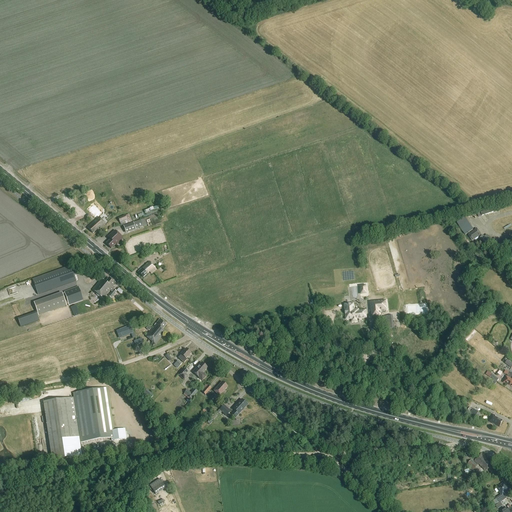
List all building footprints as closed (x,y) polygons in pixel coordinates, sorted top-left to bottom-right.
[(129,215),(118,218),(121,226),(128,224),(131,222),(129,215)] [(100,229),(105,224),(99,217),(88,228),(93,234),(99,228),(100,229)] [(466,234),(473,229),(465,217),(457,222),(466,234)] [(145,219),(123,226),(126,234),(136,231),(136,229),(147,226),(145,219)] [(473,240),(481,234),(477,228),(469,234),(473,240)] [(117,245),(124,239),(116,231),(109,238),(111,240),(107,244),(111,249),(116,244),(117,245)] [(487,234),(485,236),(482,234),(479,238),(489,246),(495,240),(487,234)] [(142,253),(144,258),(159,252),(157,247),(142,253)] [(156,269),(152,264),(150,262),(138,272),(142,277),(149,271),(151,273),(156,269)] [(38,295),(76,281),(71,266),(32,279),(38,295)] [(103,299),(110,291),(116,284),(109,278),(106,282),(102,279),(93,290),(103,299)] [(78,287),(64,292),(64,294),(63,294),(67,305),(68,304),(69,306),(83,301),(78,287)] [(114,289),(109,295),(108,296),(110,298),(116,291),(114,289)] [(34,303),(37,310),(39,316),(67,306),(62,293),(34,303)] [(385,301),(370,303),(371,318),(380,317),(380,311),(386,311),(385,301)] [(353,304),(345,305),(346,320),(352,319),(352,322),(356,322),(357,321),(357,319),(366,318),(366,311),(358,311),(358,310),(354,310),(353,304)] [(71,307),(74,316),(80,314),(76,305),(71,307)] [(20,327),(39,321),(36,312),(17,318),(20,327)] [(385,323),(387,323),(387,329),(394,328),(392,316),(385,316),(385,323)] [(160,320),(146,336),(149,339),(157,331),(163,336),(166,333),(163,330),(167,325),(166,325),(160,320)] [(130,326),(119,330),(122,338),(133,334),(130,326)] [(465,339),(468,342),(477,332),(474,330),(465,339)] [(157,331),(149,339),(155,345),(163,336),(157,331)] [(180,355),(181,355),(178,358),(184,363),(187,360),(186,359),(191,354),(186,349),(180,355)] [(202,363),(193,373),(202,381),(206,376),(203,373),(207,368),(202,363)] [(188,372),(184,369),(178,375),(184,381),(188,377),(186,374),(188,372)] [(497,382),(499,379),(488,371),(486,374),(490,378),(490,377),(497,382)] [(511,387),(511,379),(506,377),(503,383),(511,387)] [(74,398),(44,401),(51,459),(82,455),(81,443),(104,439),(112,438),(112,441),(126,439),(125,429),(114,431),(114,426),(107,383),(101,384),(100,378),(85,380),(86,386),(72,388),(74,398)] [(219,396),(228,387),(222,382),(213,391),(219,396)] [(200,391),(205,396),(211,389),(206,385),(200,391)] [(191,400),(197,392),(194,389),(191,393),(187,390),(184,394),(188,397),(187,397),(191,400)] [(153,396),(146,390),(142,394),(149,401),(153,396)] [(236,417),(239,414),(247,405),(242,400),(233,409),(235,410),(232,414),(236,417)] [(227,417),(231,412),(224,405),(219,410),(215,414),(217,416),(221,411),(227,417)] [(493,415),(489,423),(499,428),(503,421),(496,417),(496,416),(493,415)] [(481,453),(474,461),(486,471),(491,465),(484,458),(485,457),(481,453)] [(474,470),(478,465),(472,459),(467,464),(474,470)] [(150,486),(156,496),(166,489),(159,480),(150,486)] [(510,495),(508,491),(509,490),(506,486),(506,485),(504,482),(500,484),(500,485),(496,488),(501,495),(494,499),(493,497),(490,500),(494,506),(510,495)] [(506,508),(500,511),(511,511),(511,502),(510,503),(511,505),(511,506),(511,507),(510,505),(507,506),(509,508),(507,509),(506,508)]
